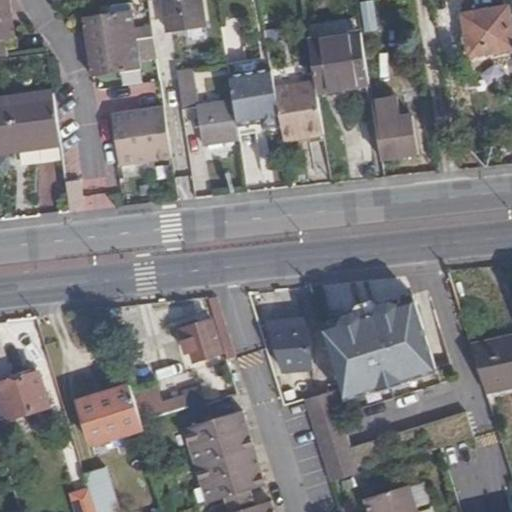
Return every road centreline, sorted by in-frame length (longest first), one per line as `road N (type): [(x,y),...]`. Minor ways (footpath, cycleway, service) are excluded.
road 1 (primary): [(511,193),(0,248)]
road 2 (primary): [(227,269),(511,237)]
road 3 (residential): [(306,511),(227,269)]
road 4 (primary): [(0,295),(227,269)]
road 5 (unknown): [(449,199),(417,0)]
